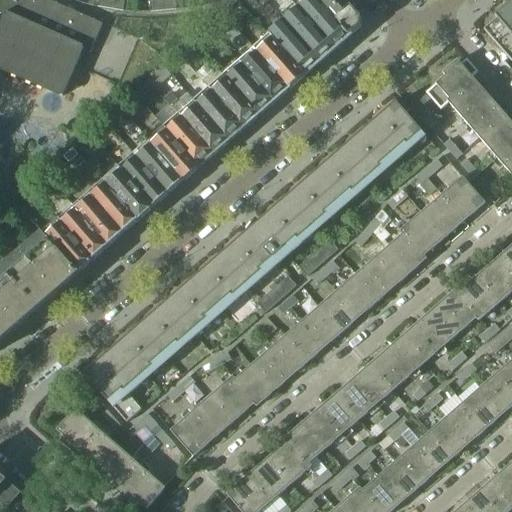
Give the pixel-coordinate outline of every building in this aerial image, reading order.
[(90,54),(103,25),(47,0),(2,0),(0,5),(0,14),(3,16),(0,23),(0,68),(63,97),(83,51),(90,54)] [(110,9),(111,0),(98,0),(98,7),(110,9)] [(123,11),(125,1),(116,0),(111,0),(110,9),(123,11)] [(176,10),(175,0),(162,1),(163,11),(176,10)] [(349,38),(315,0),(312,0),(311,0),(309,0),(297,10),(333,52),(349,38)] [(361,20),(344,0),(311,0),(312,0),(315,0),(349,38),(361,28),(361,20)] [(511,0),(495,16),(497,19),(484,31),(511,63),(511,0)] [(163,11),(162,1),(150,2),(150,12),(163,11)] [(333,52),(297,10),(283,23),(319,64),(333,52)] [(230,30),(225,24),(222,20),(213,27),(221,37),(230,30)] [(319,64),(283,23),(268,36),(269,37),(304,77),(319,64)] [(205,50),(217,39),(209,30),(197,40),(205,50)] [(304,77),(269,37),(254,50),(289,90),(304,77)] [(186,63),(201,49),(193,40),(178,53),(186,63)] [(289,90),(254,50),(239,63),(274,103),(289,90)] [(479,86),(472,78),(478,73),(467,60),(461,66),(457,62),(443,74),(445,77),(426,94),(441,111),(449,104),(453,108),(479,86)] [(274,103),(239,63),(224,76),(259,116),(274,103)] [(156,89),(171,76),(162,66),(147,79),(156,89)] [(259,116),(224,76),(217,68),(202,82),(209,90),(244,130),(259,116)] [(500,111),(493,102),(479,86),(453,108),(474,133),(500,111)] [(244,130),(209,90),(195,102),(230,142),(244,130)] [(230,142),(195,102),(188,94),(180,101),(172,93),(165,99),(179,116),(214,155),(230,142)] [(277,266),(288,256),(289,255),(288,254),(300,243),(301,245),(322,227),(319,223),(339,204),(360,187),(363,191),(377,179),(373,175),(414,139),(418,143),(425,137),(396,103),(259,222),(257,221),(257,220),(256,220),(246,231),(247,231),(248,231),(248,232),(84,375),(127,423),(142,410),(129,395),(148,378),(145,374),(185,339),(189,343),(202,331),(199,327),(240,291),(244,295),(265,277),(263,275),(275,264),(277,266)] [(497,159),(511,145),(511,124),(500,111),(474,133),(497,159)] [(214,155),(179,116),(164,129),(199,169),(214,155)] [(435,124),(428,117),(423,122),(429,129),(435,124)] [(199,169),(164,129),(149,142),(184,182),(199,169)] [(462,155),(449,141),(444,146),(456,160),(462,155)] [(184,182),(149,142),(134,155),(169,195),(184,182)] [(511,145),(497,159),(511,176),(511,145)] [(73,148),(63,156),(69,162),(78,154),(73,148)] [(169,195),(134,155),(119,169),(154,208),(169,195)] [(479,175),(466,160),(461,165),(473,180),(479,175)] [(428,179),(442,167),(437,161),(423,174),(428,179)] [(62,168),(56,162),(47,170),(53,176),(62,168)] [(154,208),(119,169),(104,181),(139,221),(154,208)] [(420,186),(428,179),(423,174),(415,180),(420,186)] [(423,258),(424,257),(485,204),(463,178),(400,232),(403,235),(423,258)] [(428,179),(420,186),(429,196),(437,190),(428,179)] [(496,194),(483,179),(477,184),(490,199),(496,194)] [(139,221),(104,181),(90,194),(124,234),(139,221)] [(393,210),(407,197),(402,192),(388,205),(393,210)] [(124,234),(90,194),(74,208),(108,248),(124,234)] [(108,248),(74,208),(59,221),(94,261),(108,248)] [(389,236),(380,225),(374,220),(367,229),(372,234),(373,233),(382,243),(389,236)] [(94,261),(59,221),(43,235),(77,275),(94,261)] [(361,247),(372,234),(367,229),(356,242),(361,247)] [(77,275),(43,235),(42,234),(33,242),(2,270),(37,310),(77,275)] [(423,258),(403,235),(386,250),(409,275),(427,260),(424,257),(423,258)] [(307,277),(338,250),(330,241),(298,268),(307,277)] [(511,247),(498,260),(511,276),(511,247)] [(409,275),(386,250),(370,264),(392,289),(409,275)] [(511,292),(511,276),(498,260),(477,278),(500,304),(511,292)] [(339,270),(338,268),(333,262),(321,273),(325,278),(332,273),(334,275),(339,270)] [(392,289),(370,264),(354,278),(376,304),(392,289)] [(37,310),(2,270),(0,271),(0,339),(1,341),(37,310)] [(317,285),(325,278),(321,273),(312,280),(317,285)] [(265,314),(296,287),(288,277),(257,304),(265,314)] [(376,304),(354,278),(337,292),(360,318),(376,304)] [(477,278),(458,295),(456,296),(476,319),(479,322),(500,304),(477,278)] [(360,318),(337,292),(320,307),(343,333),(360,318)] [(476,319),(456,296),(458,295),(455,292),(437,308),(459,333),(476,319)] [(290,309),(298,302),(293,297),(285,303),(290,309)] [(283,315),(290,309),(285,303),(278,309),(283,315)] [(343,333),(320,307),(302,323),(325,348),(343,333)] [(459,333),(437,308),(420,322),(443,348),(459,333)] [(443,348),(420,322),(403,337),(426,363),(443,348)] [(325,348),(302,323),(286,337),(308,363),(325,348)] [(492,337),(499,331),(495,325),(487,331),(492,337)] [(257,338),(264,332),(259,326),(252,333),(257,338)] [(501,349),(511,339),(511,330),(496,343),(501,349)] [(485,343),(492,337),(487,331),(480,338),(485,343)] [(249,345),(257,338),(252,333),(244,339),(249,345)] [(308,363),(286,337),(269,352),(291,378),(308,363)] [(426,363),(403,337),(386,352),(409,377),(426,363)] [(494,355),(501,349),(496,343),(489,349),(494,355)] [(291,378),(269,352),(251,367),(274,393),(291,378)] [(409,377),(386,352),(369,366),(392,392),(409,377)] [(231,361),(227,354),(217,359),(220,366),(231,361)] [(459,366),(467,359),(462,354),(454,360),(459,366)] [(205,374),(220,366),(217,359),(202,367),(205,374)] [(452,372),(459,366),(454,360),(447,366),(452,372)] [(511,361),(497,375),(511,393),(511,361)] [(469,377),(476,371),(471,365),(464,371),(469,377)] [(392,392),(369,366),(353,381),(375,407),(392,392)] [(274,393),(251,367),(236,380),(236,381),(234,382),(254,405),(257,407),(274,393)] [(461,383),(469,377),(464,371),(457,378),(461,383)] [(511,407),(511,393),(497,375),(480,390),(503,416),(511,407)] [(188,389),(195,383),(190,377),(183,383),(188,389)] [(254,405),(234,382),(236,381),(236,380),(233,377),(202,405),(224,431),(254,405)] [(375,407),(353,381),(336,396),(358,422),(375,407)] [(173,402),(188,389),(183,383),(168,396),(173,402)] [(428,383),(421,389),(426,395),(433,388),(428,383)] [(418,402),(426,395),(421,389),(413,396),(418,402)] [(503,416),(480,390),(463,405),(485,431),(503,416)] [(435,406),(442,400),(438,394),(430,401),(435,406)] [(358,422),(336,396),(319,410),(342,436),(358,422)] [(428,412),(435,406),(430,401),(423,407),(428,412)] [(194,457),(224,431),(202,405),(171,432),(194,457)] [(485,431),(463,405),(446,419),(469,445),(485,431)] [(420,411),(416,406),(410,412),(414,416),(420,411)] [(77,456),(100,431),(76,410),(58,431),(65,437),(61,442),(77,456)] [(342,436),(319,410),(302,425),(325,450),(342,436)] [(114,418),(107,411),(102,416),(108,423),(114,418)] [(391,425),(399,418),(394,413),(386,419),(391,425)] [(157,425),(147,414),(133,427),(138,433),(145,427),(150,432),(157,425)] [(120,426),(114,418),(108,423),(115,431),(120,426)] [(384,431),(391,425),(386,419),(379,425),(384,431)] [(469,445),(446,419),(429,434),(452,460),(469,445)] [(401,436),(402,436),(408,430),(404,424),(396,431),(401,436)] [(325,450),(302,425),(285,440),(288,443),(310,469),(319,478),(324,484),(332,477),(327,471),(326,471),(316,459),(325,450)] [(379,425),(369,434),(374,440),(384,431),(379,425)] [(97,474),(120,448),(100,431),(77,456),(97,474)] [(168,438),(162,431),(157,436),(163,443),(168,438)] [(408,443),(402,436),(401,436),(396,431),(389,437),(394,442),(396,440),(402,448),(408,443)] [(452,460),(429,434),(412,449),(435,475),(452,460)] [(175,446),(168,438),(163,443),(170,451),(175,446)] [(358,454),(365,447),(360,442),(353,448),(358,454)] [(310,469),(288,443),(268,460),(291,486),(310,469)] [(117,492),(140,467),(120,448),(97,474),(117,492)] [(351,460),(358,454),(353,448),(346,454),(351,460)] [(435,475),(412,449),(395,463),(418,489),(435,475)] [(369,464),(375,458),(370,453),(364,459),(369,464)] [(369,464),(364,459),(358,464),(363,470),(364,472),(370,467),(368,465),(369,464)] [(291,486),(268,460),(247,478),(270,504),(271,503),(278,511),(290,511),(278,497),(291,486)] [(418,489),(395,463),(380,477),(402,503),(418,489)] [(511,464),(496,478),(511,495),(511,464)] [(165,489),(140,467),(117,492),(135,508),(139,503),(147,510),(165,489)] [(357,475),(352,469),(346,474),(351,479),(357,475)] [(337,492),(351,479),(346,474),(332,487),(337,492)] [(22,511),(29,503),(0,477),(0,511),(22,511)] [(380,477),(363,492),(362,492),(380,511),(391,511),(402,503),(380,477)] [(260,511),(270,504),(247,478),(227,495),(241,511),(260,511)] [(317,489),(324,484),(319,478),(312,484),(317,489)] [(508,511),(511,509),(511,495),(496,478),(479,493),(495,511),(508,511)] [(380,511),(362,492),(363,492),(360,489),(333,511),(380,511)] [(495,511),(479,493),(462,508),(465,511),(495,511)] [(226,511),(229,510),(222,502),(217,507),(221,511),(226,511)] [(39,511),(29,503),(22,511),(39,511)] [(306,511),(313,511),(318,508),(313,503),(305,510),(306,511)]
